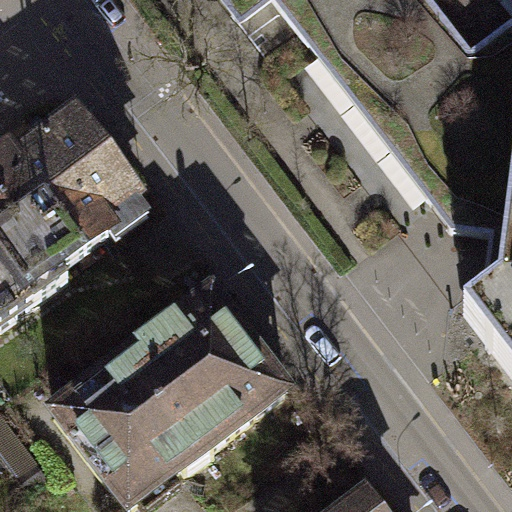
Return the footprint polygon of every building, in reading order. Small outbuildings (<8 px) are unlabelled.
[(511,0),(272,0),(451,234),(506,243),(511,193),(511,0)] [(136,204),(76,121),(13,167),(8,160),(0,165),(0,334),(66,287),(57,275),(112,235),(105,226),(136,204)] [(511,388),(511,193),(506,243),(498,296),(461,324),(511,388)] [(280,386),(212,298),(53,420),(123,511),(138,511),(179,482),(182,485),(216,460),(212,455),(258,420),(249,409),(280,386)] [(374,511),(364,500),(349,511),(374,511)]
